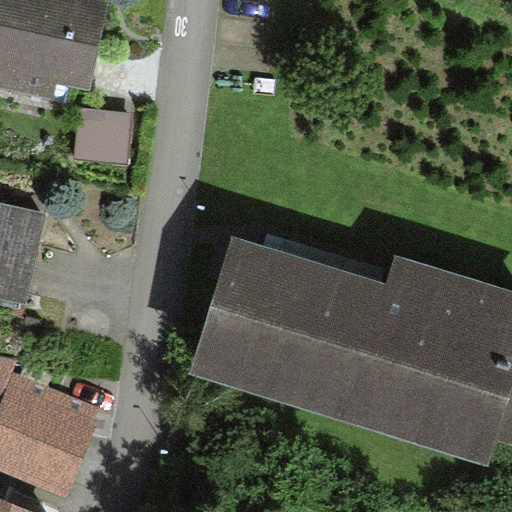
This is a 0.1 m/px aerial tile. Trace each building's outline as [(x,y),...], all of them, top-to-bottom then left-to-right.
[(90,99),(108,9),(60,0),(0,0),(0,94),(54,105),(57,92),(90,99)] [(134,117),(81,113),(78,160),(130,164),(134,117)] [(43,219),(0,209),(0,302),(23,308),(43,219)] [(387,297),(250,256),(215,372),(511,460),(511,511),(511,309),(394,274),(387,297)] [(12,378),(17,364),(0,361),(0,470),(66,498),(100,415),(12,378)] [(25,511),(0,501),(0,511),(25,511)]
